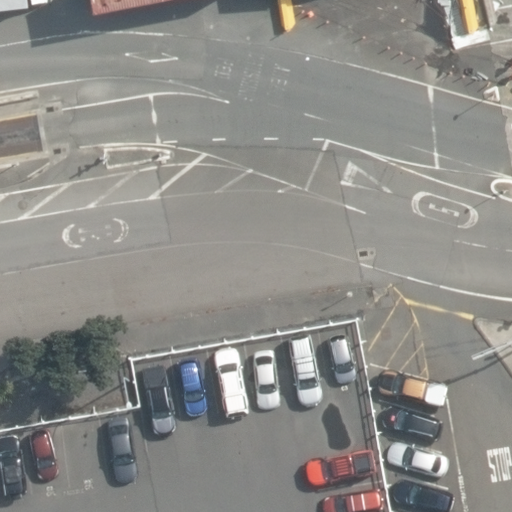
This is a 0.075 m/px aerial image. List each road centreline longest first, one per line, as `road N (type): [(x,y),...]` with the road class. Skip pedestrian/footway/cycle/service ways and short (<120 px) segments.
road 1 (unclassified): [(0,93),(90,81),(164,87),(458,191)]
road 2 (unclassified): [(458,191),(287,224),(131,228),(0,249)]
road 3 (unclassified): [(479,511),(451,346),(458,191)]
